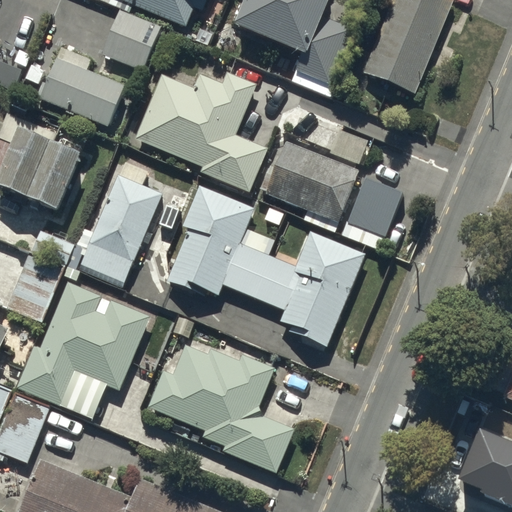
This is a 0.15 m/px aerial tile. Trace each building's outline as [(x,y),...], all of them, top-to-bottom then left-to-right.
[(134,0),(184,20),(191,2),(201,6),(203,0),(134,0)] [(234,0),(229,12),(294,39),(289,51),(328,67),(353,7),(337,0),(234,0)] [(390,0),(364,66),(415,87),(450,0),(390,0)] [(159,20),(117,3),(100,47),(142,64),(159,20)] [(51,48),(34,89),(108,119),(125,79),(51,48)] [(22,62),(0,53),(0,74),(15,80),(22,62)] [(248,188),(267,143),(235,130),(255,80),(226,68),(221,80),(198,71),(193,82),(161,69),(134,134),(201,162),(199,167),(248,188)] [(0,167),(0,168),(0,186),(57,210),(81,151),(51,139),(55,129),(5,108),(2,116),(0,115),(0,167)] [(340,233),(359,182),(286,154),(276,182),(269,179),(261,199),(268,202),(267,205),(340,233)] [(110,203),(82,272),(125,290),(133,271),(134,272),(163,203),(161,203),(164,196),(146,189),(150,178),(127,169),(121,184),(118,183),(116,190),(113,188),(107,202),(110,203)] [(405,197),(365,182),(347,231),(387,246),(405,197)] [(366,263),(310,240),(296,274),(240,251),(254,216),(202,194),(184,236),(191,239),(170,290),(205,304),(207,299),(219,304),(223,294),(285,320),(281,329),(292,334),(289,342),(329,358),(332,350),(345,355),(357,325),(343,319),(366,263)] [(63,276),(29,263),(8,317),(42,330),(63,276)] [(151,326),(69,292),(42,358),(35,355),(17,397),(62,416),(76,382),(118,399),(151,326)] [(511,350),(493,342),(478,379),(503,389),(501,394),(511,398),(511,350)] [(175,382),(165,378),(149,416),(207,441),(204,447),(226,456),(224,460),(276,482),(295,438),(266,426),(260,415),(276,377),(244,364),(241,370),(211,357),(209,364),(187,354),(175,382)] [(0,414),(12,384),(0,379),(0,414)] [(51,413),(22,401),(0,455),(0,459),(28,471),(51,413)] [(511,511),(511,441),(509,440),(482,505),(499,511),(511,511)] [(229,511),(139,474),(131,494),(40,456),(16,511),(229,511)]
